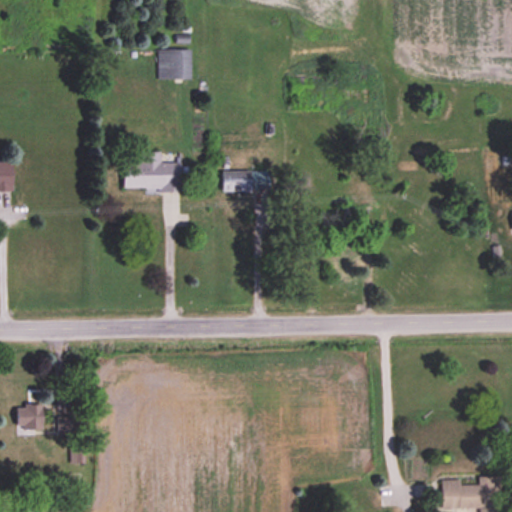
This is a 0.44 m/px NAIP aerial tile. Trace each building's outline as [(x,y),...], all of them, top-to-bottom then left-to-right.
[(156,51),(156,80),(189,80),(189,51),(156,51)] [(332,105),(332,79),(286,79),(286,105),(332,105)] [(179,164),(160,164),(159,153),(139,153),(139,164),(121,164),(122,189),(144,189),(144,194),(180,193),(179,164)] [(0,190),(11,190),(11,163),(0,163),(0,190)] [(221,172),(221,193),(266,193),(266,172),(221,172)] [(40,406),(15,406),(15,430),(40,430),(40,406)] [(56,418),(56,437),(74,437),(74,418),(56,418)] [(82,450),(69,450),(69,464),(82,464),(82,450)] [(439,511),(445,511),(500,511),(500,478),(476,478),(476,485),(458,485),(458,480),(439,480),(439,511)]
